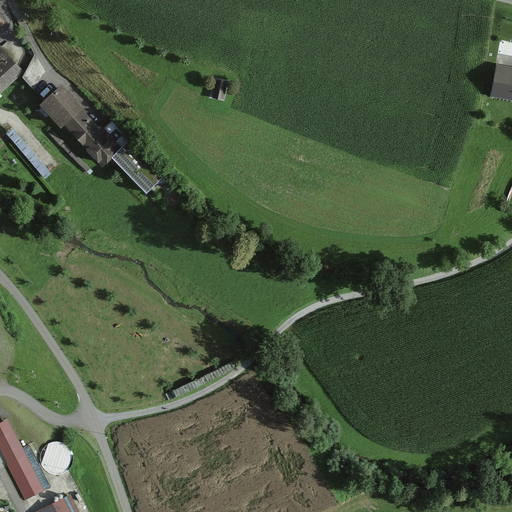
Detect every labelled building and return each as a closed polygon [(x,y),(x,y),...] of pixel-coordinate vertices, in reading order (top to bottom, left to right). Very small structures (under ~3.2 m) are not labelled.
[(0,91),(24,70),(0,44),(0,91)] [(511,67),(497,65),(492,94),(511,97),(511,67)] [(228,79),(216,77),(213,95),(224,98),(228,79)] [(121,145),(61,82),(40,102),(59,123),(63,119),(105,163),(113,155),(146,189),(162,175),(128,139),(121,145)] [(14,127),(8,133),(47,179),(53,174),(14,127)] [(10,422),(0,427),(0,447),(25,498),(43,489),(10,422)] [(80,511),(71,493),(32,511),(80,511)]
